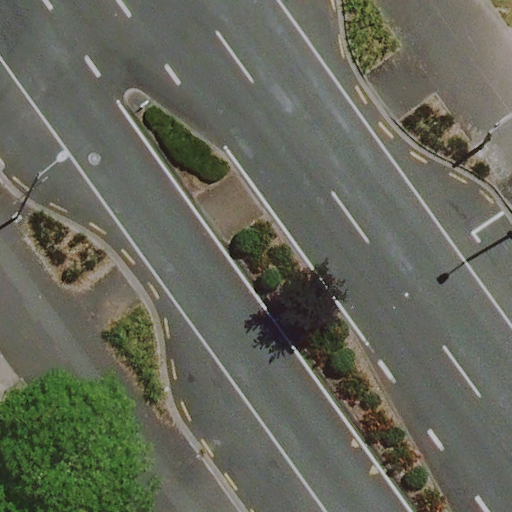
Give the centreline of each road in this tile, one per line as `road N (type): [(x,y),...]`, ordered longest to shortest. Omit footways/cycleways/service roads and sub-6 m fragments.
road 1 (tertiary): [(373,511),(10,0)]
road 2 (tertiary): [(209,0),(511,424)]
